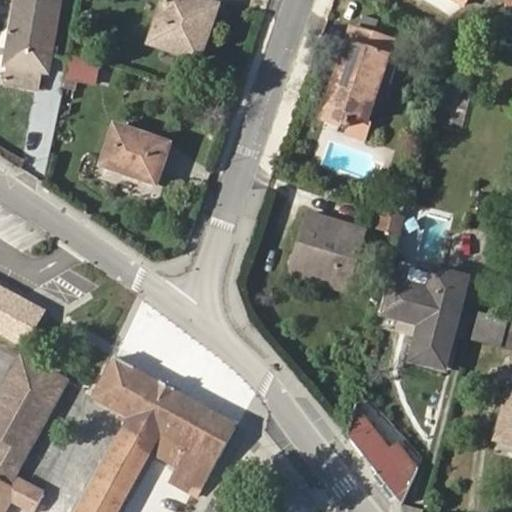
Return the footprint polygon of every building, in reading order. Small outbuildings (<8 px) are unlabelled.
[(48,73),(60,0),(16,0),(5,65),(10,66),(6,85),(36,90),(39,71),(48,73)] [(201,37),(213,4),(200,0),(165,0),(150,44),(199,61),(207,39),(201,37)] [(207,39),(218,6),(213,4),(201,37),(207,39)] [(367,121),(389,57),(347,43),(321,119),(348,128),(352,116),(367,121)] [(95,84),(100,63),(74,56),(69,78),(95,84)] [(156,185),(170,145),(115,126),(102,166),(156,185)] [(346,292),(365,231),(308,213),(299,244),(309,247),(300,278),(346,292)] [(300,278),(309,247),(299,244),(289,275),(300,278)] [(445,369),(468,278),(435,270),(429,292),(389,281),(380,314),(421,325),(411,360),(445,369)] [(0,334),(26,348),(46,310),(0,285),(0,334)] [(502,347),(509,323),(479,314),(472,339),(502,347)] [(511,349),(511,323),(509,323),(502,347),(511,349)] [(0,441),(27,456),(68,380),(18,353),(0,386),(0,441)] [(198,498),(238,426),(115,358),(94,398),(130,418),(78,511),(118,511),(151,453),(176,466),(168,482),(198,498)] [(511,443),(511,390),(510,390),(497,439),(511,443)] [(420,470),(398,441),(390,447),(356,404),(348,437),(402,505),(420,470)] [(27,456),(0,441),(0,462),(18,472),(27,456)] [(16,476),(18,472),(0,462),(0,511),(5,511),(10,502),(29,511),(33,511),(44,491),(16,476)]
